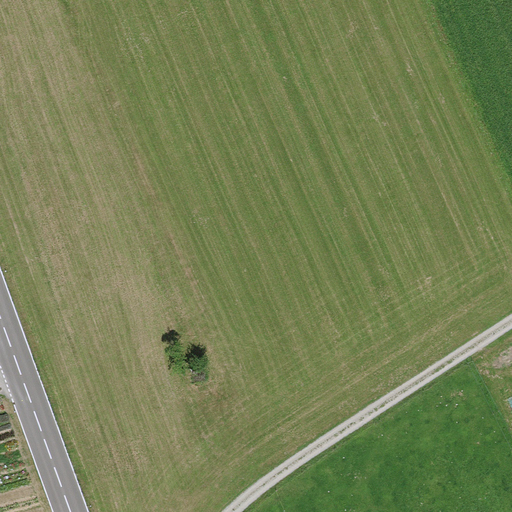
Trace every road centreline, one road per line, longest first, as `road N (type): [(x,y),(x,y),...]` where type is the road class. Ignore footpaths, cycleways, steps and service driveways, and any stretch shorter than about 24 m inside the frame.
road 1 (track): [(511,325),(237,511)]
road 2 (tertiary): [(0,313),(71,511)]
